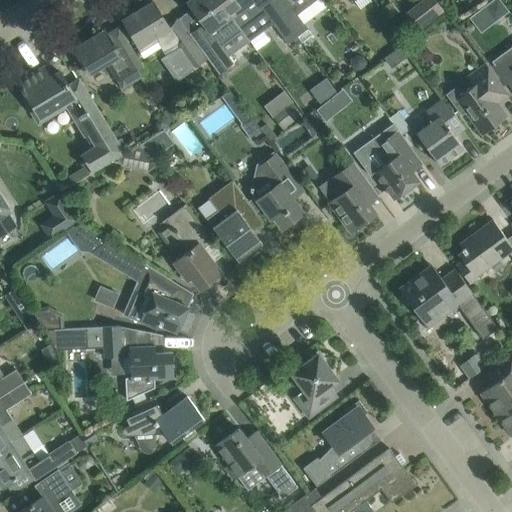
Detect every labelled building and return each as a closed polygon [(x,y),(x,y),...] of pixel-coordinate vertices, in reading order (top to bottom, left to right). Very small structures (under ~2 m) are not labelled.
[(189,33),(219,73),(234,62),(219,43),(239,28),(218,0),(190,0),(188,2),(203,23),(191,33),(190,32),(189,33)] [(251,0),(218,0),(239,28),(253,18),(251,16),(259,10),(252,1),(251,0)] [(277,0),(273,3),(283,16),(297,36),(307,28),(296,14),(314,0),(277,0)] [(417,32),(445,12),(436,0),(426,0),(420,5),(424,10),(409,21),(417,32)] [(153,2),(124,20),(138,45),(136,46),(137,47),(143,58),(161,47),(164,52),(177,44),(168,29),(169,28),(153,2)] [(283,16),(273,3),(263,11),(272,24),(287,43),(297,36),(283,16)] [(112,47),(103,32),(89,40),(85,39),(76,45),(75,49),(74,49),(83,64),(81,65),(83,68),(85,67),(88,72),(105,62),(122,89),(142,77),(138,70),(143,67),(130,45),(116,53),(112,47)] [(203,60),(190,40),(179,47),(193,67),(203,60)] [(401,47),(396,50),(403,60),(408,57),(401,47)] [(352,59),(351,65),(354,70),(361,71),(366,67),(366,62),(363,57),(357,56),(352,59)] [(511,57),(508,60),(505,56),(493,64),(511,89),(511,57)] [(507,117),(497,103),(491,94),(501,86),(485,64),(467,78),(470,82),(467,84),(465,80),(447,94),(463,115),(466,113),(482,135),(507,117)] [(68,85),(60,72),(50,78),(44,68),(20,82),(22,87),(21,88),(24,94),(20,96),(37,123),(52,114),(49,110),(52,109),(63,102),(65,106),(91,148),(82,153),(92,170),(123,151),(88,94),(78,101),(68,85)] [(263,133),(262,131),(230,91),(221,96),(241,123),(240,126),(253,141),(263,133)] [(426,111),(433,121),(416,134),(438,164),(447,158),(448,160),(464,148),(454,135),(465,128),(444,98),(426,111)] [(331,99),(317,110),(324,119),(338,107),(331,99)] [(271,114),(283,129),(301,114),(290,100),(271,114)] [(227,105),(200,118),(208,135),(236,122),(227,105)] [(314,109),(300,120),(312,136),(326,125),(314,109)] [(156,118),(154,125),(159,131),(170,124),(164,113),(156,118)] [(393,123),(354,152),(371,174),(374,171),(394,199),(419,181),(412,171),(423,164),(413,150),(401,134),(398,129),(393,123)] [(182,125),(174,131),(191,154),(199,148),(182,125)] [(139,145),(149,157),(170,142),(162,132),(139,145)] [(156,166),(149,157),(139,145),(117,158),(122,167),(148,172),(156,166)] [(293,199),(281,183),(292,175),(275,154),(258,167),(256,168),(251,191),(255,197),(249,202),(256,212),(263,207),(271,218),(274,217),(283,228),(303,213),(293,199)] [(319,187),(330,202),(351,231),(375,213),(359,192),(370,184),(354,162),(332,178),(319,187)] [(185,204),(185,205),(166,180),(157,185),(176,211),(167,218),(170,222),(157,231),(170,250),(183,240),(190,250),(174,262),(188,281),(192,278),(201,289),(222,274),(203,249),(213,242),(185,204)] [(253,231),(246,221),(257,213),(256,212),(249,202),(233,181),(221,190),(209,198),(218,210),(207,219),(212,227),(238,261),(244,257),(246,259),(250,258),(253,256),(255,253),(258,250),(256,248),(262,243),(253,231)] [(0,237),(17,226),(9,213),(11,211),(0,193),(0,237)] [(60,194),(46,203),(63,229),(64,230),(77,221),(60,194)] [(476,276),(511,249),(511,245),(493,220),(460,244),(463,249),(461,249),(463,251),(459,254),(464,261),(457,266),(470,284),(478,278),(476,276)] [(78,221),(73,225),(87,245),(98,247),(107,239),(78,221)] [(51,268),(79,248),(69,235),(41,255),(51,268)] [(145,264),(115,245),(104,262),(137,282),(145,264)] [(133,290),(122,313),(136,319),(132,329),(146,332),(148,324),(157,328),(159,325),(177,333),(186,312),(188,307),(180,303),(174,301),(179,289),(180,286),(150,267),(149,271),(139,292),(133,290)] [(402,297),(407,304),(411,304),(428,328),(473,294),(455,270),(442,279),(435,269),(424,277),(421,273),(399,289),(403,293),(402,297)] [(49,306),(33,310),(45,330),(52,329),(64,329),(63,314),(49,306)] [(104,327),(86,328),(86,349),(105,348),(105,357),(111,357),(111,364),(123,374),(131,373),(131,377),(126,378),(127,400),(136,396),(155,387),(154,378),(174,377),(173,352),(155,353),(155,346),(147,347),(146,332),(132,329),(120,327),(120,326),(104,327)] [(45,330),(44,330),(52,342),(56,350),(68,349),(67,329),(64,329),(52,329),(45,330)] [(52,342),(41,349),(50,363),(60,356),(56,350),(52,342)] [(293,377),(303,390),(309,397),(308,402),(301,407),(309,418),(339,395),(332,386),(336,383),(337,377),(321,356),(318,353),(315,355),(294,370),(295,371),(291,373),(294,377),(293,377)] [(511,353),(488,371),(495,382),(481,392),(497,414),(511,402),(511,353)] [(485,367),(475,354),(460,365),(469,378),(485,367)] [(0,397),(24,381),(16,369),(3,378),(0,373),(0,397)] [(0,449),(11,442),(0,426),(12,419),(6,411),(15,405),(15,404),(32,393),(24,382),(0,397),(0,449)] [(198,434),(193,428),(205,419),(188,396),(163,415),(155,398),(124,412),(134,434),(164,433),(172,443),(182,436),(187,442),(198,434)] [(333,445),(319,459),(318,457),(303,468),(317,486),(361,454),(353,442),(374,427),(365,415),(368,412),(359,400),(344,411),(347,414),(323,431),(333,445)] [(511,402),(497,414),(511,435),(511,402)] [(91,428),(80,435),(87,446),(98,439),(91,428)] [(238,477),(257,462),(262,469),(267,475),(284,498),(298,487),(281,465),(265,443),(264,444),(267,448),(258,454),(242,432),(234,438),(231,434),(215,446),(229,465),(226,467),(235,479),(238,477)] [(0,449),(0,481),(3,486),(32,468),(39,479),(56,468),(55,467),(87,446),(80,435),(80,434),(48,455),(40,461),(33,451),(32,452),(21,436),(11,442),(0,449)] [(190,447),(168,463),(176,474),(198,457),(190,447)] [(316,511),(327,505),(331,511),(374,511),(366,500),(381,489),(391,503),(416,485),(401,464),(405,461),(400,453),(395,456),(389,448),(321,498),(315,489),(283,511),(316,511)] [(63,511),(56,500),(70,491),(83,483),(70,463),(57,471),(41,482),(35,485),(43,497),(19,511),(63,511)] [(144,484),(154,493),(165,479),(155,471),(144,484)]
